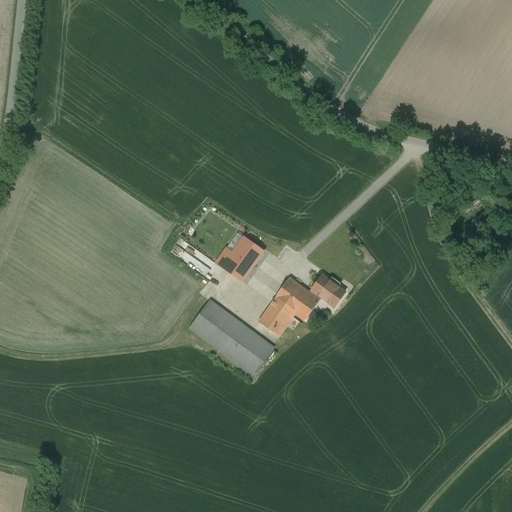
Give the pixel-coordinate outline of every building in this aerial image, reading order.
[(263,253),(237,234),(216,263),(242,282),(263,253)] [(179,235),(166,254),(199,278),(208,266),(184,250),(189,242),(179,235)] [(345,293),(322,277),(311,291),(312,292),(311,294),(310,294),(295,314),(295,315),(305,322),(306,321),(305,321),(319,302),(320,301),(321,299),(334,308),(345,293)] [(289,280),(274,300),(295,314),(310,294),(289,279),(289,280)] [(295,314),(274,300),(258,322),(278,337),(295,315),(295,314)] [(274,349),(210,301),(190,329),(254,376),(274,349)]
